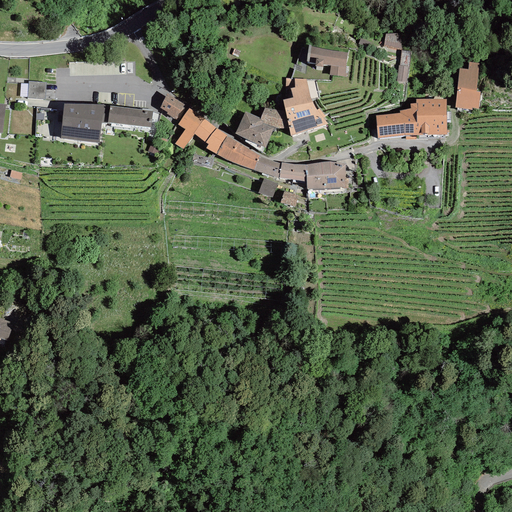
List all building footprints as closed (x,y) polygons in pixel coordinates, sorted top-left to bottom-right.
[(383,47),(401,51),(399,34),(385,34),(383,47)] [(345,67),(347,53),(311,46),(309,64),(315,64),(315,66),(322,67),(323,65),(330,66),(329,75),(345,77),(346,67),(345,67)] [(399,66),(408,67),(410,52),(401,51),(399,66)] [(460,69),(455,108),(472,110),(472,109),(478,109),(481,92),(476,91),(479,63),(469,62),(468,70),(460,69)] [(398,66),(396,81),(406,83),(408,67),(399,66),(398,66)] [(288,99),(283,100),(285,110),(289,128),(290,136),(327,124),(323,118),(326,116),(319,109),(317,110),(310,98),(306,79),(286,78),(285,90),(288,99)] [(27,98),(45,99),(46,82),(28,81),(28,84),(27,97),(27,98)] [(20,97),(27,97),(28,84),(20,84),(20,97)] [(184,105),(167,93),(160,108),(167,113),(166,114),(178,121),(185,109),(183,108),(184,105)] [(416,103),(417,135),(447,135),(446,99),(415,99),(416,103)] [(376,116),(377,139),(404,135),(417,135),(416,103),(410,104),(410,109),(399,111),(399,114),(376,116)] [(104,105),(64,104),(60,138),(99,143),(104,105)] [(152,112),(110,106),(107,123),(111,123),(111,126),(130,128),(130,125),(151,128),(152,112)] [(203,119),(189,108),(177,125),(185,129),(175,144),(183,149),(194,134),(193,133),(203,119)] [(265,108),(260,118),(245,112),(235,133),(246,139),(245,141),(262,152),(264,148),(265,148),(272,131),(274,132),(276,128),(289,128),(285,110),(265,108)] [(216,129),(203,119),(193,133),(194,134),(208,144),(205,148),(217,154),(227,136),(216,129)] [(260,156),(227,136),(217,154),(226,160),(254,170),(256,162),(260,156)] [(150,145),(147,151),(157,155),(159,149),(150,145)] [(281,164),(260,156),(256,162),(254,170),(279,178),(281,164)] [(293,164),(281,162),(281,164),(279,178),(306,182),(305,165),(293,164)] [(329,162),(305,165),(306,182),(306,189),(343,188),(343,189),(347,189),(348,179),(345,179),(345,164),(329,162)] [(277,184),(264,179),(258,193),(272,197),(277,184)] [(298,195),(284,191),(280,203),(295,207),(298,195)] [(13,324),(0,318),(0,337),(7,341),(13,324)]
